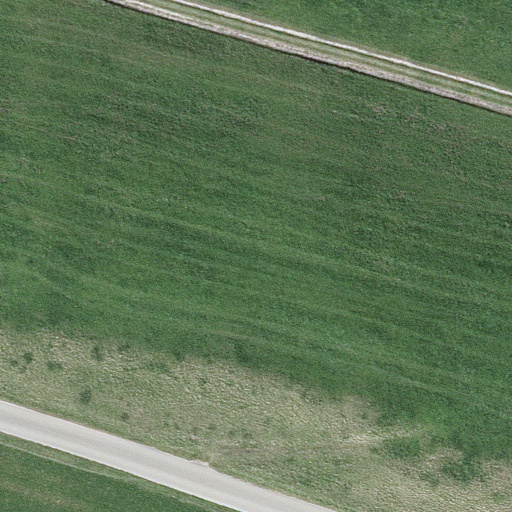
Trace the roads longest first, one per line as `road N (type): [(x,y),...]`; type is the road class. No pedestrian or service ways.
road 1 (track): [(153,0),(511,103)]
road 2 (unclassified): [(290,511),(0,416)]
